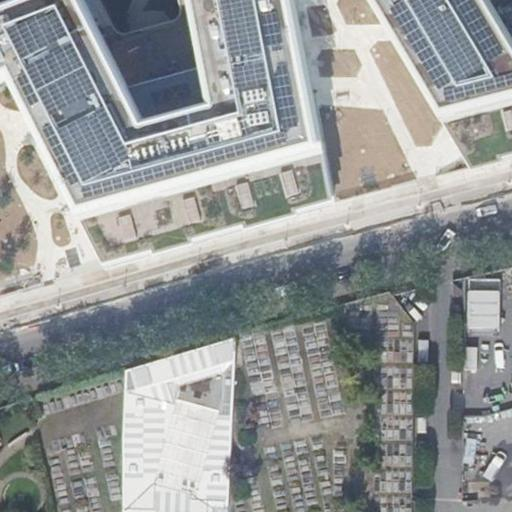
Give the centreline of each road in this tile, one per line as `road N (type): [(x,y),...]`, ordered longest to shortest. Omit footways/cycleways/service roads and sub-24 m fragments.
road 1 (residential): [(444,224),(0,351)]
road 2 (residential): [(444,224),(439,511)]
